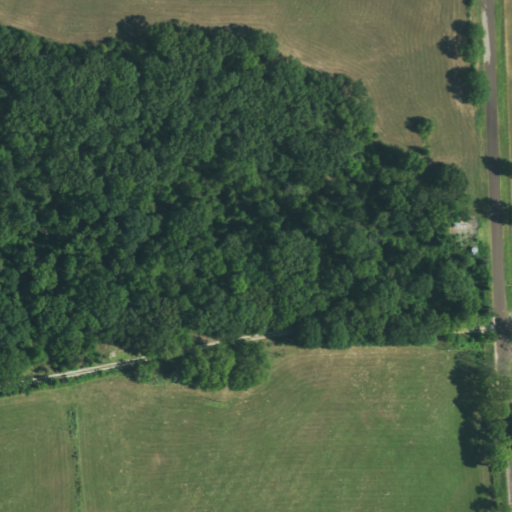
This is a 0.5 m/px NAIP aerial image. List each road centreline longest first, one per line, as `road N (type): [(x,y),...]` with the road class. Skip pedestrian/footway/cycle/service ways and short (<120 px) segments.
road 1 (residential): [(510,323),(167,349),(0,378)]
road 2 (residential): [(511,354),(498,0)]
